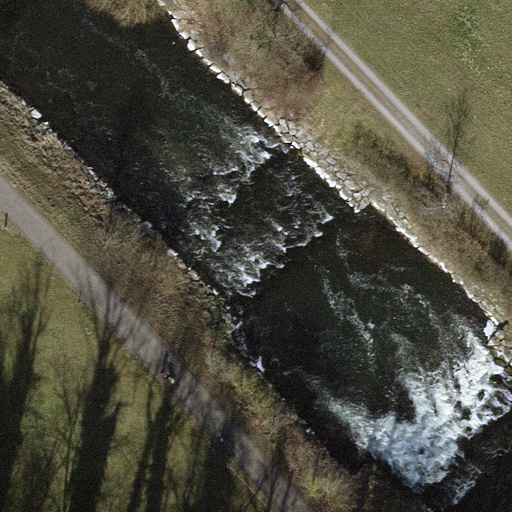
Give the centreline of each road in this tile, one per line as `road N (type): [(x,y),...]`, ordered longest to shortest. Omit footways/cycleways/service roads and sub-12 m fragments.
road 1 (track): [(0,187),(292,511)]
road 2 (track): [(511,228),(297,0)]
